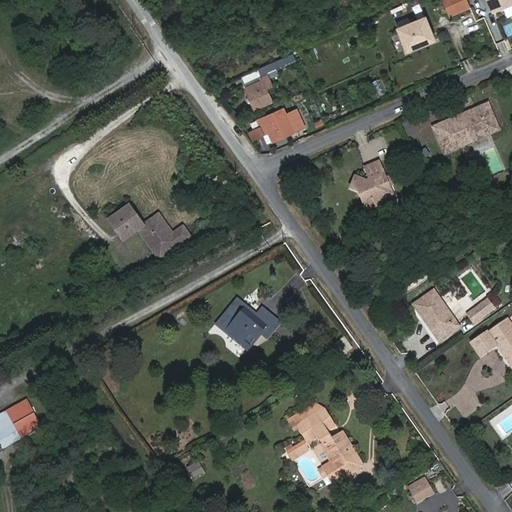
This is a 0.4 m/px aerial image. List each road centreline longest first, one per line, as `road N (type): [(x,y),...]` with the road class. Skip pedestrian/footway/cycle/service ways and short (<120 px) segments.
road 1 (unclassified): [(500,511),(258,169)]
road 2 (residential): [(511,63),(258,169)]
road 3 (unclassified): [(258,169),(137,0)]
